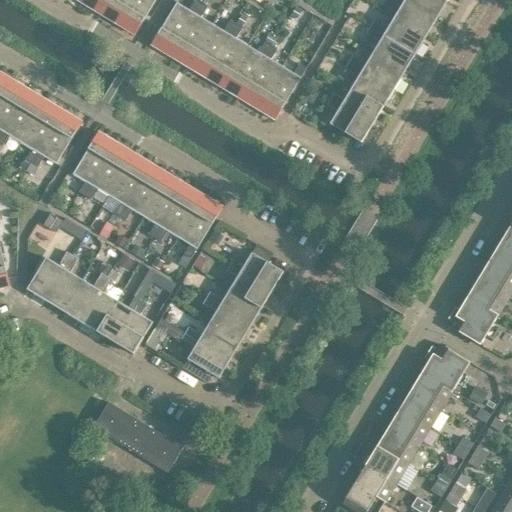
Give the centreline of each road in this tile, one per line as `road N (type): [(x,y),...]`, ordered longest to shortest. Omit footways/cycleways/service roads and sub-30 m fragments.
road 1 (residential): [(0,306),(19,302),(215,414),(305,269),(302,256),(234,210),(231,192),(0,49)]
road 2 (residential): [(467,0),(365,164),(289,125),(265,133),(46,0)]
road 3 (residential): [(304,511),(511,169)]
